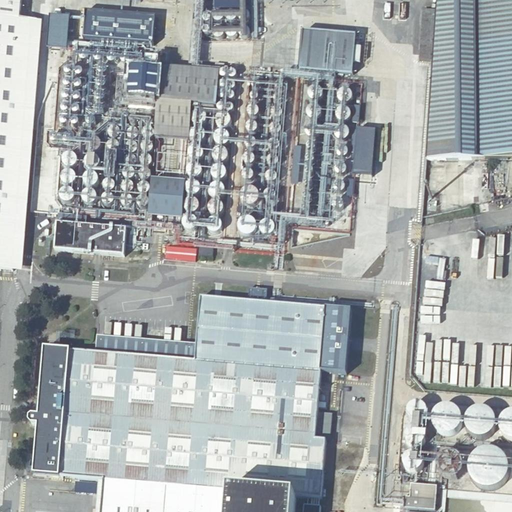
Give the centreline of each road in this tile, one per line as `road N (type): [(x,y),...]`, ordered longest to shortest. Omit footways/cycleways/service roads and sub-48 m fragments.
road 1 (unknown): [(185,0),(155,284)]
road 2 (unknown): [(48,0),(26,283)]
